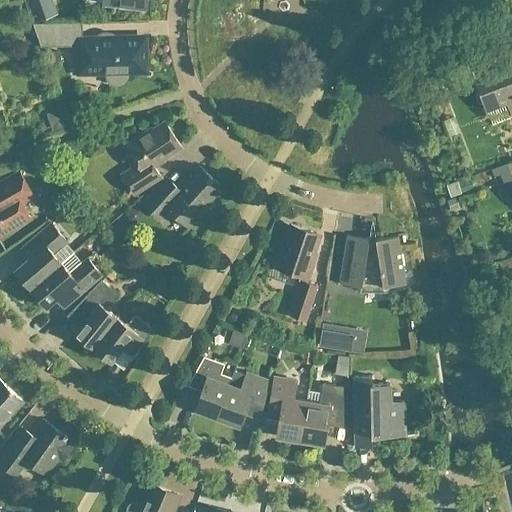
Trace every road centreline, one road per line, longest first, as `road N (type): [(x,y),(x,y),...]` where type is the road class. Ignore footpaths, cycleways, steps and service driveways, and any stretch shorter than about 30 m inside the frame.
road 1 (residential): [(0,322),(65,384),(129,427),(202,461),(358,492)]
road 2 (residential): [(377,206),(291,189),(231,150),(201,114),(181,68),(175,0)]
